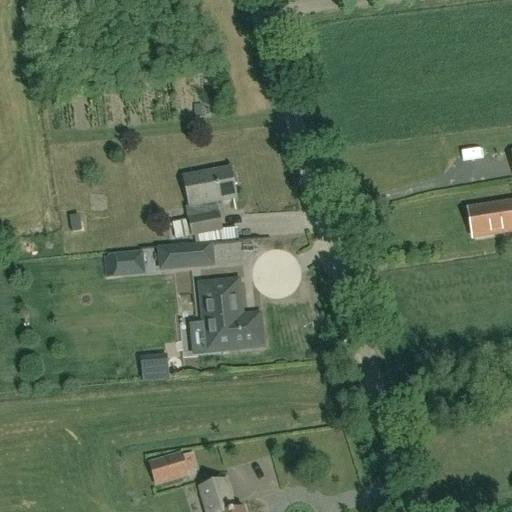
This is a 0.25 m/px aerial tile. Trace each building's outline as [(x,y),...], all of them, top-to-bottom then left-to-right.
[(175,240),(192,237),(221,231),(218,215),(216,215),(214,203),(236,199),(230,170),(184,179),(189,208),(185,209),(187,221),(172,224),(175,240)] [(507,224),(511,222),(511,204),(468,211),(473,238),(509,233),(507,224)] [(160,273),(214,268),(212,244),(158,249),(160,273)] [(106,278),(127,276),(124,253),(104,255),(106,278)] [(213,351),(261,347),(258,318),(240,320),(237,284),(202,287),(205,324),(211,324),(213,351)] [(166,356),(140,359),(143,384),(169,381),(166,356)] [(244,511),(244,510),(236,511),(233,511),(225,482),(200,489),(206,511),(244,511)]
